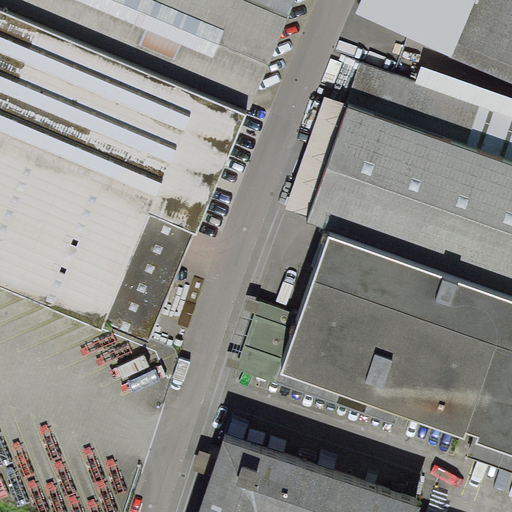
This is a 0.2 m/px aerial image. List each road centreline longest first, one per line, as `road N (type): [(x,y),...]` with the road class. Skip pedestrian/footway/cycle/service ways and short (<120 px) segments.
road 1 (residential): [(332,0),(285,108),(148,511)]
road 2 (unknown): [(194,377),(435,461)]
road 3 (unknown): [(173,437),(0,367)]
